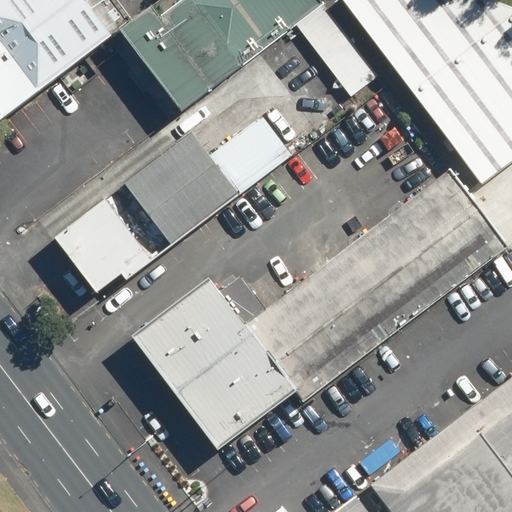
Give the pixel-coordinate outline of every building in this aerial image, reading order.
[(115,34),(88,0),(2,0),(0,2),(0,113),(4,119),(115,34)] [(324,5),(319,0),(163,0),(123,32),(185,112),(324,5)] [(339,0),(479,183),(511,157),(511,3),(502,0),(339,0)] [(312,52),(297,33),(265,58),(279,76),(312,52)] [(241,197),(189,130),(50,238),(102,304),(241,197)] [(508,247),(448,170),(249,323),(310,400),(508,247)] [(300,388),(249,323),(212,275),(134,335),(222,449),(300,388)] [(511,511),(511,378),(371,486),(391,511),(511,511)] [(412,454),(439,433),(425,415),(398,436),(412,454)] [(369,511),(356,495),(333,511),(369,511)]
